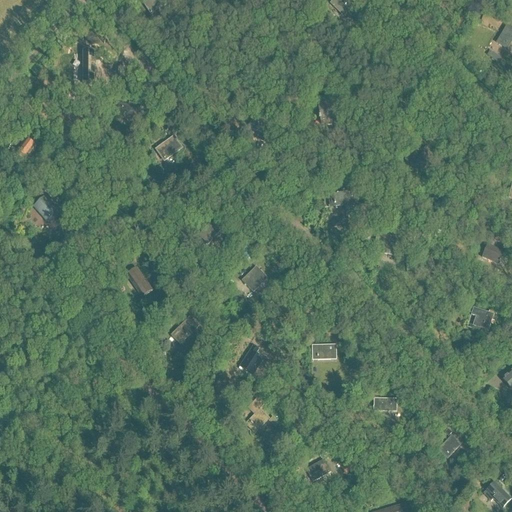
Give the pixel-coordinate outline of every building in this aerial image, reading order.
[(148,0),(142,4),(150,16),(167,5),(174,0),(148,0)] [(343,18),(353,8),(344,0),(334,0),(329,5),(343,18)] [(499,4),(492,10),(495,14),(503,8),(499,4)] [(319,21),(325,16),(318,9),(312,15),(319,21)] [(508,51),(511,43),(511,29),(506,26),(496,44),(508,51)] [(82,54),(82,82),(94,82),(94,54),(82,54)] [(21,100),(16,106),(28,119),(34,114),(21,100)] [(331,102),(317,104),(321,125),(335,123),(331,102)] [(119,104),(117,118),(132,121),(134,110),(139,111),(140,107),(135,105),(135,104),(129,103),(128,105),(119,104)] [(266,137),(271,126),(253,116),(247,128),(266,137)] [(182,149),(173,136),(164,143),(163,142),(160,145),(161,146),(155,150),(164,163),(182,149)] [(12,146),(17,150),(13,156),(18,160),(24,164),(26,163),(37,148),(25,139),(22,143),(17,139),(14,143),(12,146)] [(417,175),(433,158),(425,151),(429,148),(420,139),(414,145),(417,148),(404,162),(417,175)] [(34,165),(30,170),(36,176),(40,171),(34,165)] [(51,184),(47,188),(54,197),(59,192),(51,184)] [(350,193),(328,196),(330,209),(344,206),(345,213),(356,212),(354,202),(351,202),(350,193)] [(47,225),(50,222),(60,213),(46,197),(35,207),(33,209),(47,225)] [(211,222),(198,237),(208,246),(221,231),(211,222)] [(373,253),(379,254),(395,259),(398,247),(388,244),(390,238),(377,235),(374,245),(373,253)] [(499,266),(504,254),(487,246),(482,258),(499,266)] [(225,269),(221,274),(226,279),(231,273),(225,269)] [(253,272),(242,282),(249,290),(253,293),(256,291),(267,280),(260,273),(256,269),(253,272)] [(139,295),(142,293),(145,297),(152,292),(150,288),(137,270),(126,277),(139,295)] [(473,309),(471,316),(471,317),(475,318),(472,327),(482,330),(481,333),(487,336),(490,325),(491,322),(493,316),(492,315),(488,314),(473,309)] [(190,318),(170,337),(180,346),(199,328),(190,318)] [(306,343),(315,342),(314,327),(306,327),(306,343)] [(312,362),(336,361),(336,346),(311,347),(312,362)] [(250,377),(261,359),(256,356),(259,351),(253,347),(239,369),(250,377)] [(511,392),(511,391),(511,373),(502,381),(511,392)] [(269,420),(259,411),(263,406),(257,400),(247,410),(254,416),(244,426),(254,436),(268,422),(269,420)] [(396,401),(373,400),(373,413),(396,414),(396,401)] [(275,428),(278,425),(271,419),(268,422),(275,428)] [(447,461),(461,445),(451,437),(437,452),(447,461)] [(313,484),(331,474),(324,461),(306,471),(313,484)] [(351,464),(346,467),(350,474),(355,471),(353,469),(351,465),(351,464)] [(483,495),(491,503),(493,501),(503,510),(511,501),(495,484),(483,495)]
